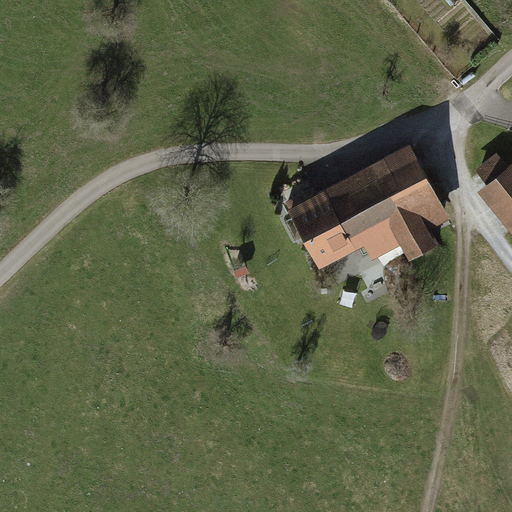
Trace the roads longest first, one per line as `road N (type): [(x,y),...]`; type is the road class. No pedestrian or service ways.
road 1 (residential): [(511,58),(469,96),(333,148),(136,161),(0,277)]
road 2 (unknown): [(423,113),(511,268)]
